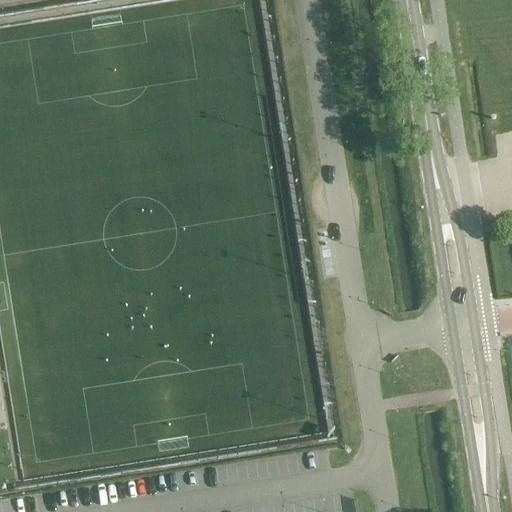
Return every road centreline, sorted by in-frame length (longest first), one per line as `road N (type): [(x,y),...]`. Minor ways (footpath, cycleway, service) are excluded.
road 1 (tertiary): [(442,202),(406,0)]
road 2 (tertiary): [(482,456),(489,419),(473,324)]
road 3 (tertiary): [(452,328),(466,420),(482,456)]
road 4 (tertiary): [(442,202),(439,247),(452,328)]
road 5 (tertiary): [(473,324),(459,239),(442,202)]
